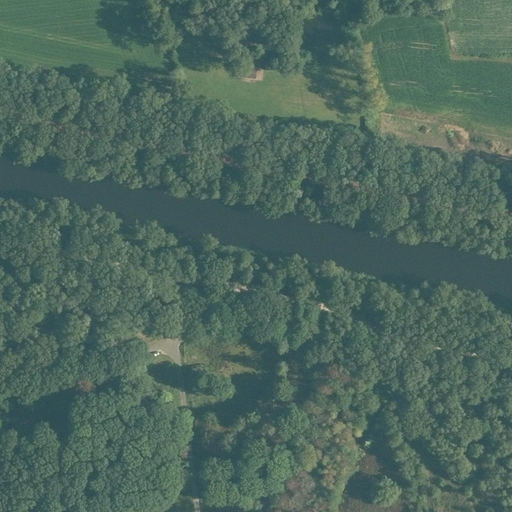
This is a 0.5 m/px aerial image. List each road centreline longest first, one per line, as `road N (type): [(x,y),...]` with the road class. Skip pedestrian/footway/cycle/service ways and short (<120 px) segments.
road 1 (unclassified): [(511,360),(0,232)]
road 2 (unknown): [(228,286),(178,333),(175,374),(196,511)]
